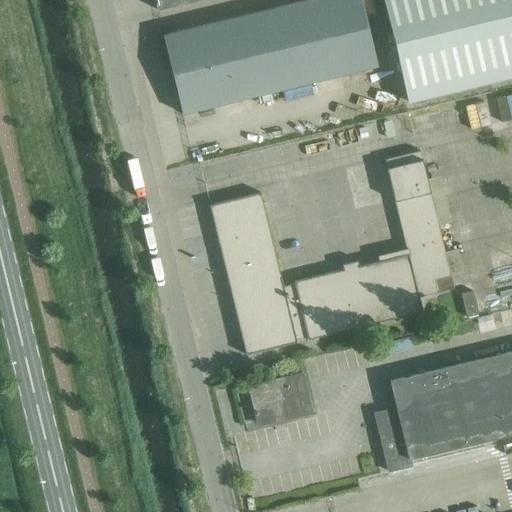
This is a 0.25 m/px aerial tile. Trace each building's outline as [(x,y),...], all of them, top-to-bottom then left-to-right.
[(153,0),(156,9),(193,0),(153,0)] [(360,0),(306,0),(162,35),(182,115),(377,66),(372,45),(367,23),(360,0)] [(511,0),(382,0),(408,102),(511,75),(511,0)] [(420,151),(384,159),(407,254),(358,266),(357,260),(341,264),(343,270),(282,285),(259,193),(208,206),(245,355),(422,312),(419,297),(453,288),(420,151)] [(410,460),(511,434),(511,352),(390,383),(396,410),(374,415),(389,473),(412,468),(410,460)] [(283,421),(311,414),(302,375),(248,389),(257,426),(275,421),(274,418),(282,416),(283,421)]
